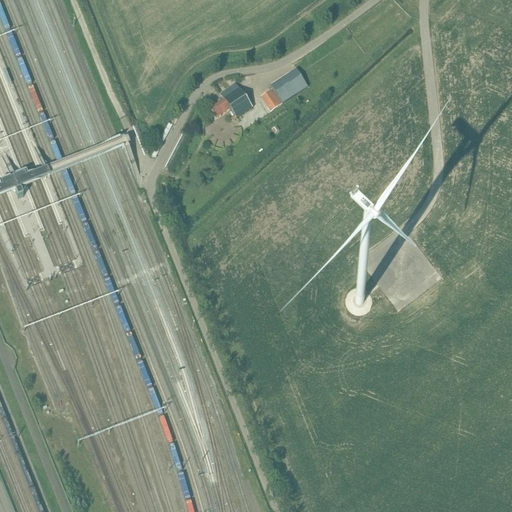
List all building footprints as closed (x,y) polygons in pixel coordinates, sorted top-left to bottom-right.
[(270,87),(276,96),(282,105),(307,88),(296,71),(270,87)] [(269,76),(273,83),(279,80),(274,73),(269,76)] [(235,85),(220,95),(237,119),(252,109),(235,85)] [(270,92),(262,97),(272,111),(280,106),(270,92)] [(230,110),(223,100),(216,105),(213,102),(206,107),(215,120),(230,110)] [(18,193),(15,194),(18,200),(21,199),(23,198),(21,191),(19,192),(18,193)] [(341,297),(340,300),(340,304),(341,307),(342,310),(344,313),(346,316),(349,318),(352,320),(355,320),(359,321),(362,320),(366,319),(369,318),(372,316),(374,313),(376,310),(377,307),(377,304),(377,300),(377,297),(376,293),(374,290),(371,288),(369,286),(365,284),(362,283),(359,283),(355,283),(352,284),(349,286),(346,288),(344,291),(342,294),(341,297)]
